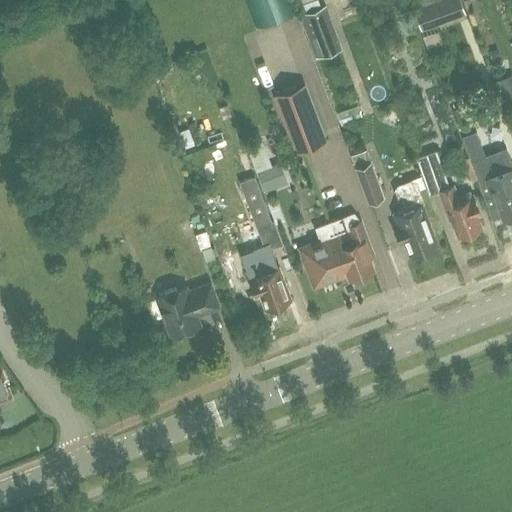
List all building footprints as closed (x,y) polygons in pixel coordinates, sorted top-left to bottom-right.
[(466,15),(460,0),(438,0),(414,8),(421,30),(466,15)] [(318,57),(342,48),(325,5),(302,14),(318,57)] [(227,77),(216,79),(221,104),(232,101),(227,77)] [(274,93),(296,152),(328,140),(306,82),(274,93)] [(511,215),(511,167),(497,173),(488,148),(468,155),(477,181),(485,178),(494,205),(497,204),(502,219),(511,215)] [(430,192),(438,189),(450,219),(452,218),(458,234),(481,225),(477,214),(480,212),(473,195),(459,200),(453,184),(449,185),(436,149),(416,156),(430,192)] [(355,166),(368,202),(384,196),(371,161),(367,162),(355,166)] [(269,178),(272,190),(295,185),(292,173),(269,178)] [(257,228),(272,222),(265,205),(258,188),(254,176),(239,181),(257,228)] [(394,190),(401,211),(394,213),(398,224),(393,226),(399,241),(404,239),(410,254),(436,244),(421,203),(412,179),(398,184),(394,190)] [(338,271),(346,268),(349,277),(373,268),(369,255),(373,254),(360,220),(349,224),(345,215),(315,226),(320,237),(298,245),(301,254),(303,254),(314,284),(339,275),(338,271)] [(253,248),(257,260),(248,263),(253,276),(249,278),(255,295),(260,293),(266,308),(290,300),(279,267),(278,268),(269,242),(253,248)] [(171,335),(199,324),(195,314),(218,306),(209,283),(187,292),(185,287),(162,296),(166,307),(162,309),(171,335)] [(0,399),(11,395),(1,369),(0,369),(0,399)]
